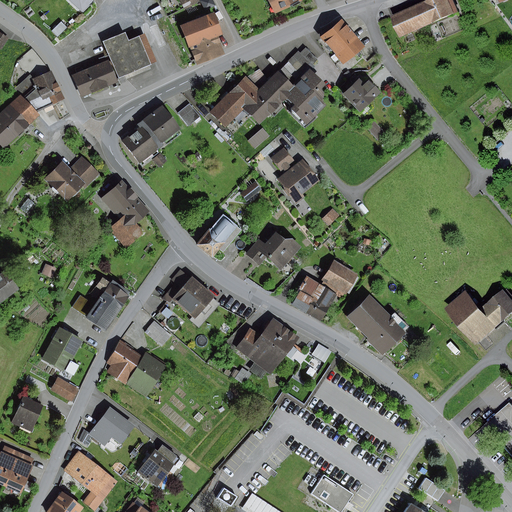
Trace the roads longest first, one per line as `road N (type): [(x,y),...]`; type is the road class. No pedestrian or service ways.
road 1 (residential): [(109,133),(129,109),(327,16),(383,0)]
road 2 (residential): [(182,242),(116,330),(36,511)]
road 3 (residential): [(182,242),(225,279),(356,352),(428,415)]
road 4 (residential): [(0,10),(47,50),(85,121),(109,133)]
road 5 (residential): [(109,133),(114,158),(182,242)]
